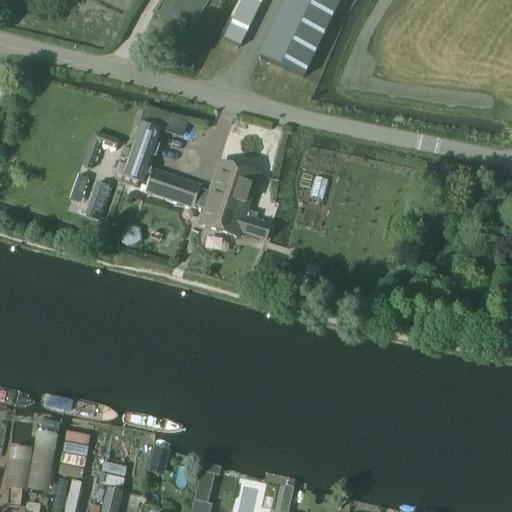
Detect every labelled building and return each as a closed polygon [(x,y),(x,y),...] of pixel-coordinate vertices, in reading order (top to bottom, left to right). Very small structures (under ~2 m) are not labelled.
[(243,0),(224,39),(240,48),(263,0),(243,0)] [(287,0),(259,59),(302,79),(340,0),(287,0)] [(136,189),(138,183),(147,186),(145,193),(193,209),(193,207),(205,211),(200,227),(237,239),(239,233),(266,241),(270,228),(254,223),(257,216),(246,212),(257,176),(220,164),(210,196),(199,193),(200,189),(152,172),(152,173),(148,171),(161,133),(140,126),(120,184),(136,189)] [(94,136),(83,169),(90,171),(99,146),(116,152),(118,144),(94,136)] [(78,178),(70,202),(79,206),(88,181),(78,178)] [(97,186),(87,219),(98,222),(108,189),(97,186)] [(473,308),(470,324),(493,329),(496,313),(473,308)] [(202,474),(195,503),(208,506),(215,477),(202,474)] [(284,489),(282,497),(291,499),(293,491),(284,489)] [(107,490),(101,511),(117,511),(119,506),(122,494),(107,490)]
